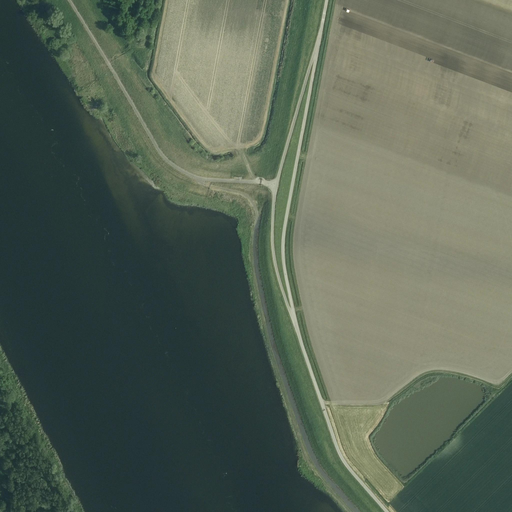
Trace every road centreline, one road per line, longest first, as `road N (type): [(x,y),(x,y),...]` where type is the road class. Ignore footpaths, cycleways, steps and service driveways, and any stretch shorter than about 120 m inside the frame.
road 1 (unclassified): [(275,185),(205,180),(170,163),(68,0)]
road 2 (unclassified): [(294,323),(283,232),(315,55)]
road 3 (unclassified): [(386,511),(339,454),(294,323)]
road 4 (unclassified): [(294,323),(272,248),(275,185)]
road 5 (unclassified): [(275,185),(315,55)]
